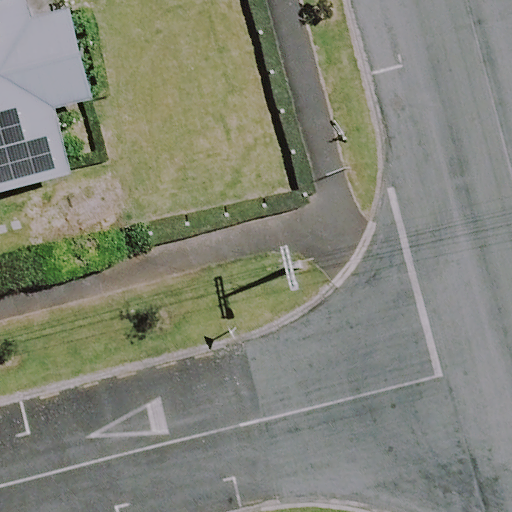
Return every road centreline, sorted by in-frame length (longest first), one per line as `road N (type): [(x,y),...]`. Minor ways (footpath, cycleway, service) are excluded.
road 1 (residential): [(0,483),(511,349)]
road 2 (residential): [(511,163),(468,0)]
